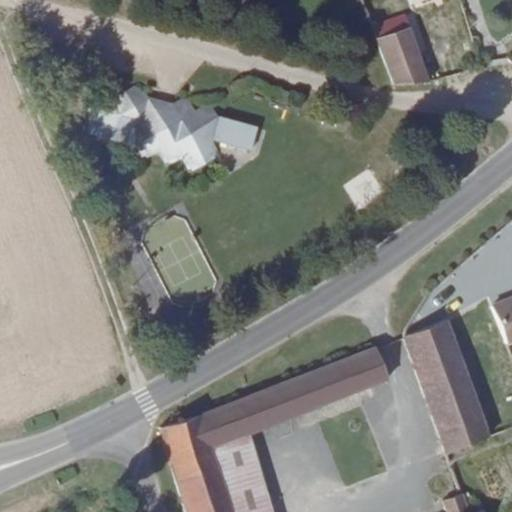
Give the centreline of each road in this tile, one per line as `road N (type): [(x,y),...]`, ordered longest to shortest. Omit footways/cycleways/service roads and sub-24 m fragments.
road 1 (track): [(511,117),(397,102),(278,74),(30,0)]
road 2 (secondary): [(511,159),(323,299),(127,413)]
road 3 (track): [(0,18),(114,291),(147,403)]
